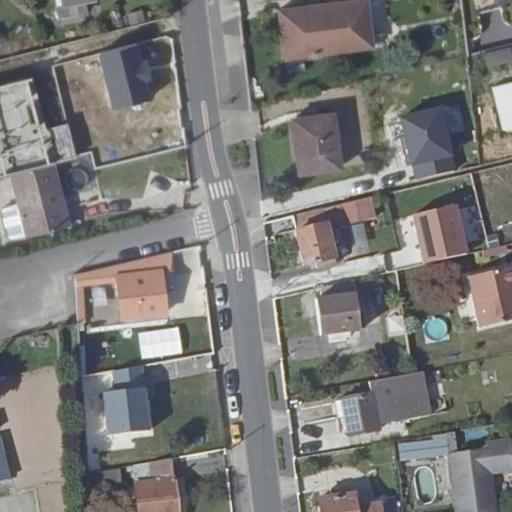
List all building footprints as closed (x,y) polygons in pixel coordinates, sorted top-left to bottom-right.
[(289,52),(377,42),(372,0),(322,0),(284,4),(289,52)] [(130,63),(87,75),(92,92),(135,80),(130,63)] [(474,76),(475,106),(492,106),(491,76),(474,76)] [(146,120),(135,80),(92,92),(90,92),(92,100),(99,98),(108,130),(146,120)] [(105,148),(92,100),(90,92),(64,99),(78,155),(100,149),(105,148)] [(306,178),(346,173),(340,120),(299,125),(306,178)] [(105,164),(167,147),(163,132),(105,148),(100,149),(105,164)] [(38,232),(79,219),(62,159),(21,170),(38,232)] [(338,234),(370,225),(364,205),(299,223),(312,271),(346,262),(338,234)] [(168,273),(176,272),(174,253),(81,275),(83,320),(94,319),(92,286),(124,282),(128,315),(172,309),(168,273)] [(483,328),(511,321),(511,267),(471,278),(483,328)] [(329,339),(369,334),(363,283),(352,286),(329,292),(330,301),(324,302),(329,339)] [(113,372),(116,391),(147,387),(144,365),(113,372)] [(380,384),(382,398),(350,403),(356,438),(388,432),(386,423),(440,414),(432,373),(380,384)] [(116,391),(103,392),(108,435),(152,431),(147,387),(116,391)] [(353,419),(350,403),(342,405),(345,421),(353,419)] [(502,511),(497,471),(511,468),(511,438),(493,440),(493,445),(455,451),(463,511),(502,511)] [(154,511),(189,511),(182,455),(161,458),(163,480),(157,481),(157,488),(152,489),(154,511)] [(95,489),(106,488),(105,466),(94,468),(95,489)] [(43,511),(65,511),(64,486),(42,487),(43,511)] [(390,511),(389,503),(366,506),(365,496),(330,500),(331,511),(390,511)]
